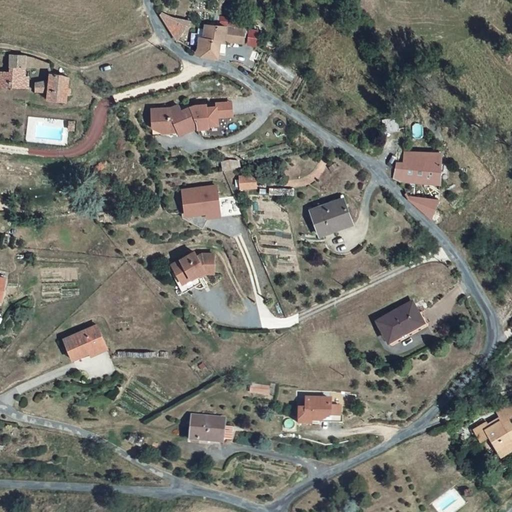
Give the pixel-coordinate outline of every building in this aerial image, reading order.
[(179,38),(186,22),(160,12),(179,38)] [(208,27),(208,29),(207,31),(206,55),(218,57),(218,51),(218,43),(229,44),(243,44),(243,28),(208,27)] [(206,55),(207,31),(201,30),(200,44),(199,54),(206,55)] [(25,70),(26,56),(10,56),(10,73),(0,72),(0,87),(29,88),(29,77),(25,77),(25,70)] [(27,56),(26,56),(25,70),(51,71),(52,65),(27,56)] [(67,103),(69,78),(62,76),(50,75),(50,85),(36,84),(35,92),(49,93),(48,101),(67,103)] [(219,106),(219,109),(219,119),(234,119),(234,105),(219,106)] [(180,108),(176,110),(179,116),(183,115),(192,110),(190,106),(181,110),(180,108)] [(197,108),(192,110),(201,129),(200,130),(210,130),(210,128),(219,127),(219,119),(219,109),(205,110),(205,107),(197,108)] [(171,112),(154,112),(154,130),(166,130),(166,135),(175,135),(180,133),(182,138),(201,129),(192,110),(183,115),(179,116),(176,110),(171,112)] [(166,130),(154,130),(155,138),(166,138),(166,135),(166,130)] [(423,179),(426,154),(405,153),(404,164),(402,177),(423,179)] [(426,154),(423,179),(440,180),(442,154),(426,154)] [(238,158),(223,163),(225,171),(241,166),(238,158)] [(402,177),(404,164),(397,163),(393,178),(399,181),(439,185),(440,180),(423,179),(402,177)] [(258,179),(241,180),(243,192),(260,190),(258,179)] [(221,189),(187,193),(188,204),(185,204),(187,220),(207,231),(213,221),(212,216),(224,215),(221,189)] [(433,218),(442,202),(409,198),(433,218)] [(345,200),(314,211),(324,237),(336,233),(334,228),(354,222),(345,200)] [(218,258),(206,259),(202,261),(199,257),(179,269),(183,276),(181,277),(178,279),(190,298),(211,285),(208,280),(212,277),(220,277),(218,258)] [(9,278),(0,277),(0,300),(5,302),(9,278)] [(416,306),(383,323),(394,341),(426,324),(416,306)] [(109,350),(100,328),(67,341),(75,362),(109,350)] [(335,398),(309,398),(309,408),(303,408),(303,431),(315,431),(315,428),(324,428),(325,419),(344,418),(344,414),(344,405),(335,405),(335,398)] [(344,418),(325,419),(324,428),(324,429),(343,426),(347,414),(344,414),(344,418)] [(511,415),(506,419),(503,414),(478,429),(493,454),(502,449),(505,453),(511,449),(511,415)] [(228,420),(196,417),(194,441),(203,442),(203,440),(227,442),(227,441),(228,428),(228,420)] [(298,419),(278,418),(277,433),(296,430),(298,419)] [(237,428),(228,428),(227,441),(236,442),(237,428)]
